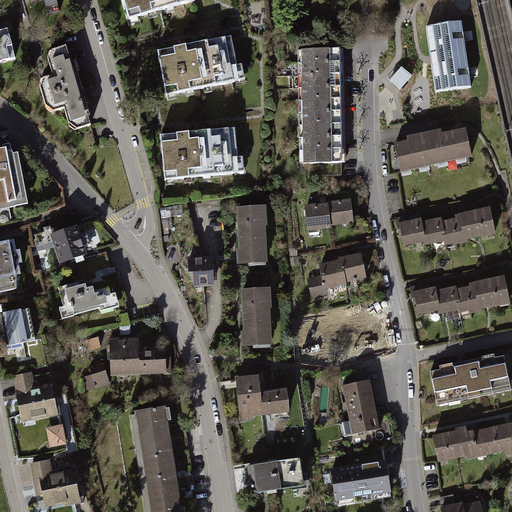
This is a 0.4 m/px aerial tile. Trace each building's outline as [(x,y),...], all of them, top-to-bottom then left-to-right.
[(123,0),(129,18),(189,0),(123,0)] [(465,21),(422,27),(432,97),(475,91),(465,21)] [(0,62),(15,59),(7,30),(0,31),(0,62)] [(232,34),(158,48),(167,95),(241,81),(232,34)] [(90,124),(66,44),(48,49),(55,73),(43,76),(51,104),(62,101),(71,130),(90,124)] [(341,47),(299,48),(301,164),(343,164),(341,47)] [(402,68),(389,83),(401,93),(414,78),(402,68)] [(406,140),(393,143),(399,170),(469,154),(463,126),(442,130),(441,126),(404,135),(406,140)] [(235,128),(161,133),(164,180),(238,175),(235,128)] [(0,201),(15,198),(5,148),(0,148),(0,201)] [(330,203),(306,204),(306,231),(331,231),(330,225),(352,225),(351,197),(330,198),(330,203)] [(421,214),(396,219),(401,244),(421,240),(422,244),(443,240),(444,246),(495,235),(489,204),(453,211),(454,217),(444,219),(443,216),(422,220),(421,214)] [(265,207),(239,208),(240,250),(238,250),(239,263),(265,262),(264,218),(265,218),(265,207)] [(164,209),(165,231),(172,231),(172,219),(184,218),(183,208),(164,209)] [(73,227),(52,234),(62,265),(84,257),(73,227)] [(12,239),(0,241),(0,291),(21,288),(12,239)] [(320,278),(307,280),(309,297),(329,294),(328,289),(346,287),(345,282),(366,279),(362,253),(318,259),(320,278)] [(211,258),(189,259),(189,273),(194,286),(212,285),(211,258)] [(434,284),(411,289),(415,313),(436,309),(437,314),(509,301),(504,276),(469,282),(470,286),(456,289),(456,285),(435,289),(434,284)] [(86,280),(65,287),(70,304),(60,308),(64,320),(117,304),(110,283),(89,290),(86,280)] [(269,289),(243,291),(245,333),(243,333),(244,345),(270,344),(268,299),(270,299),(269,289)] [(28,306),(1,311),(8,345),(35,340),(28,306)] [(360,319),(320,324),(323,351),(339,350),(339,343),(363,340),(360,319)] [(139,337),(109,339),(110,374),(165,372),(164,345),(140,347),(139,337)] [(503,351),(428,368),(436,404),(511,387),(503,351)] [(102,364),(82,371),(88,390),(108,383),(102,364)] [(31,371),(15,374),(23,414),(56,408),(51,380),(34,384),(31,371)] [(258,377),(237,379),(241,415),(273,412),(273,415),(279,414),(279,416),(287,416),(286,410),(287,410),(285,391),(260,394),(258,377)] [(368,378),(343,382),(352,430),(377,425),(368,378)] [(181,511),(167,404),(135,408),(149,511),(181,511)] [(511,421),(433,433),(438,460),(511,448),(511,421)] [(301,458),(251,463),(255,491),(304,485),(301,458)] [(386,459),(331,468),(335,497),(391,489),(386,459)] [(48,460),(35,463),(44,507),(81,500),(74,468),(51,473),(48,460)] [(483,511),(481,498),(439,506),(440,511),(483,511)]
